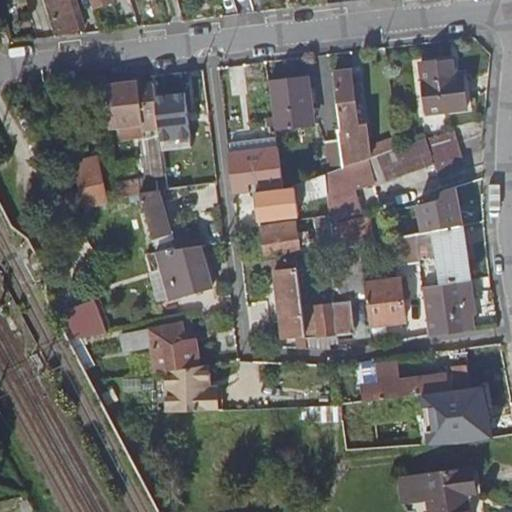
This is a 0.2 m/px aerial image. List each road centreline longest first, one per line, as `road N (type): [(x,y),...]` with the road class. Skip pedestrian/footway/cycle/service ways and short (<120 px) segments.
road 1 (residential): [(511,6),(0,67)]
road 2 (residential): [(511,74),(504,168),(511,265)]
